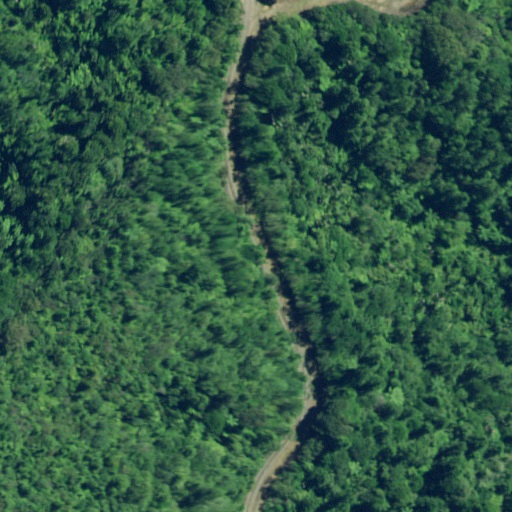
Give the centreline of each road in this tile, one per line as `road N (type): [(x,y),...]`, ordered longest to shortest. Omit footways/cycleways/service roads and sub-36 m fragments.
road 1 (unclassified): [(245,0),(227,97),(229,166),(286,321),(290,374),(250,511)]
road 2 (track): [(239,192),(124,223),(0,358)]
